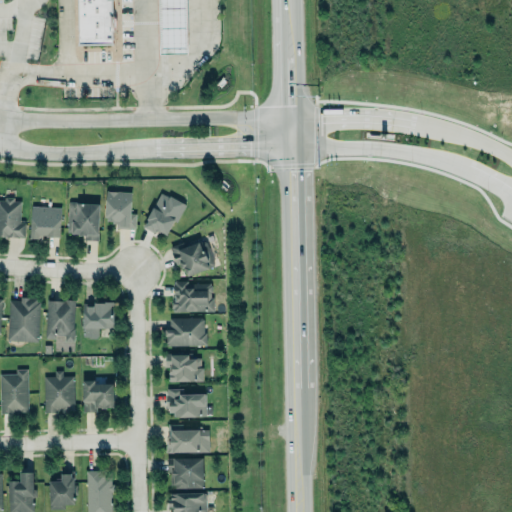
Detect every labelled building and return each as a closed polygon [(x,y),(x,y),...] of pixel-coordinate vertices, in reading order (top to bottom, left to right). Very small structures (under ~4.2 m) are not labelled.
[(82,0),(121,0),(122,47),(84,46),(82,0)] [(186,53),(185,0),(157,0),(159,54),(186,53)] [(130,213),(131,192),(106,191),(105,221),(115,221),(115,228),(135,228),(135,213),(130,213)] [(160,192),(169,197),(170,195),(185,204),(176,220),(173,219),(166,233),(160,230),(159,233),(144,224),(147,218),(145,217),(152,204),(153,205),(160,192)] [(4,196),(13,196),(13,199),(21,200),(20,219),(23,219),(23,222),(25,222),(24,236),(0,234),(0,199),(4,199),(4,196)] [(99,202),(69,200),(69,201),(67,202),(66,231),(71,231),(71,232),(79,232),(79,234),(83,234),(83,239),(97,240),(99,202)] [(31,205),(60,206),(59,236),(42,234),(42,238),(29,238),(31,205)] [(215,265),(204,239),(185,247),(183,241),(171,246),(183,278),(215,265)] [(174,279),(174,283),(173,283),(173,293),(174,293),(174,298),(171,298),(172,308),(173,308),(173,310),(213,310),(213,296),(210,296),(210,291),(212,290),(212,285),(210,284),(210,282),(187,283),(187,280),(174,279)] [(10,299),(6,339),(38,342),(40,300),(37,300),(37,297),(21,296),(21,300),(10,299)] [(47,299),(45,337),(55,337),(56,334),(64,335),(64,339),(73,340),(74,327),(73,327),(75,298),(64,298),(64,300),(47,299)] [(93,304),(93,299),(115,299),(115,323),(106,323),(106,327),(98,327),(98,337),(90,337),(89,335),(82,335),(83,304),(93,304)] [(169,327),(169,317),(201,316),(203,319),(203,331),(206,331),(206,344),(167,345),(167,342),(166,342),(165,335),(164,335),(164,327),(169,327)] [(202,379),(202,366),(200,366),(200,356),(192,357),(192,351),(164,351),(164,363),(169,363),(169,379),(202,379)] [(0,373),(0,412),(28,411),(27,367),(15,368),(15,373),(0,373)] [(43,412),(73,412),(73,376),(62,376),(61,370),(54,370),(54,376),(43,376),(43,412)] [(94,382),(94,379),(82,379),(83,412),(97,411),(97,406),(114,406),(114,382),(94,382)] [(173,415),(205,414),(205,392),(183,392),(183,387),(167,387),(167,393),(165,393),(166,400),(168,400),(168,411),(173,411),(173,415)] [(166,441),(166,452),(210,451),(210,427),(170,427),(170,441),(166,441)] [(202,456),(203,488),(175,488),(175,484),(170,484),(170,471),(166,471),(167,457),(173,456),(202,456)] [(111,511),(111,477),(102,477),(102,470),(85,470),(86,511),(111,511)] [(32,511),(32,471),(19,472),(19,480),(8,480),(8,511),(32,511)] [(49,480),(48,509),(64,509),(65,503),(73,503),(74,473),(60,473),(59,481),(49,480)] [(170,492),(204,491),(206,494),(206,506),(212,505),(213,511),(172,511),(172,504),(168,504),(168,498),(170,498),(170,492)]
